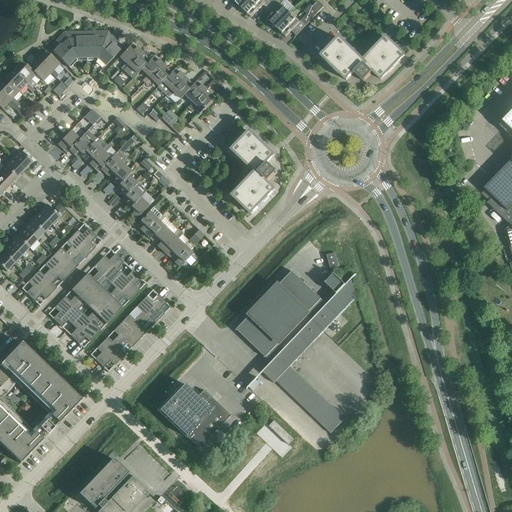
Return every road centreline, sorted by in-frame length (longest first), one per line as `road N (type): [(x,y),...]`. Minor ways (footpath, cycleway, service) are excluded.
road 1 (secondary): [(99,0),(211,46),(318,148)]
road 2 (secondary): [(442,378),(425,273),(374,158)]
road 3 (secondary): [(356,177),(375,191),(395,230),(442,378)]
road 4 (secondary): [(337,124),(255,56),(161,0)]
road 5 (residential): [(197,307),(54,170)]
road 6 (residential): [(352,0),(297,51),(200,0)]
road 7 (residential): [(251,251),(179,181),(176,169),(212,130)]
road 8 (tertiary): [(465,29),(414,83),(354,123)]
road 9 (tertiary): [(374,142),(475,38)]
road 10 (secondary): [(479,511),(442,378)]
road 11 (unclassified): [(18,493),(108,399)]
road 12 (unclassified): [(108,399),(197,307)]
